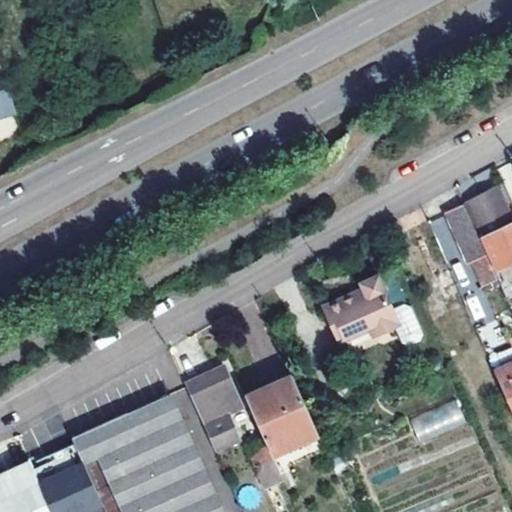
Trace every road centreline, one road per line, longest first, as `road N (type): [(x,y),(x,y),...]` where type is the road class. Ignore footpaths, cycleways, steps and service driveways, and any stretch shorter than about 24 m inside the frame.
road 1 (residential): [(0,418),(511,133)]
road 2 (primary): [(0,274),(511,0)]
road 3 (primary): [(406,0),(0,217)]
